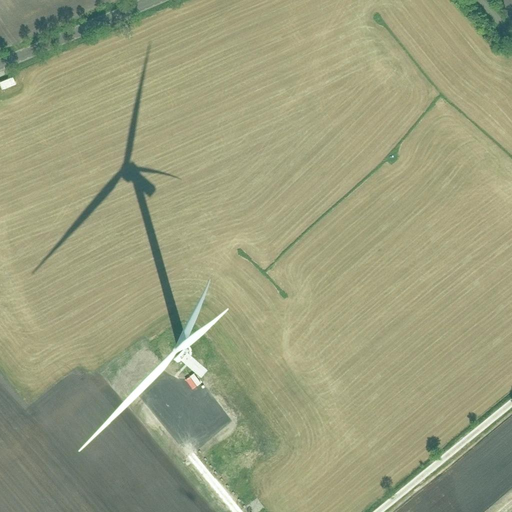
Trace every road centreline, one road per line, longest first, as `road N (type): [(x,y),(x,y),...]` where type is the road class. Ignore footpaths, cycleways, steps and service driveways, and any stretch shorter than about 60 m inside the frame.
road 1 (track): [(376,511),(511,401)]
road 2 (unclassified): [(0,64),(154,0)]
